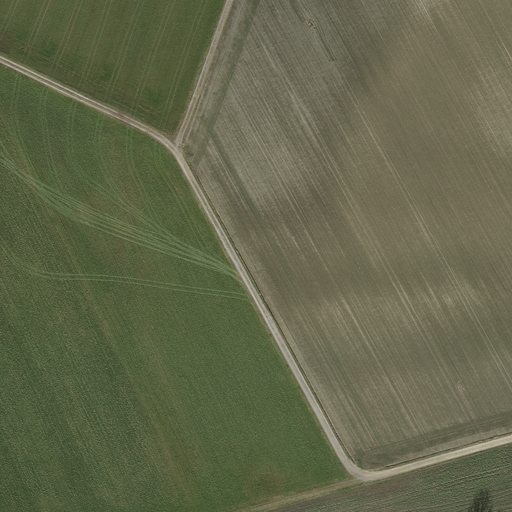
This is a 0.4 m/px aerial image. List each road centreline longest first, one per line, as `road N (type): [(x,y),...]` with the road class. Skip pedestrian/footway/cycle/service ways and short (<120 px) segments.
road 1 (track): [(175,149),(348,468),(368,479)]
road 2 (track): [(175,149),(0,60)]
road 3 (track): [(230,0),(175,149)]
road 4 (track): [(368,479),(511,440)]
road 5 (track): [(245,511),(368,479)]
